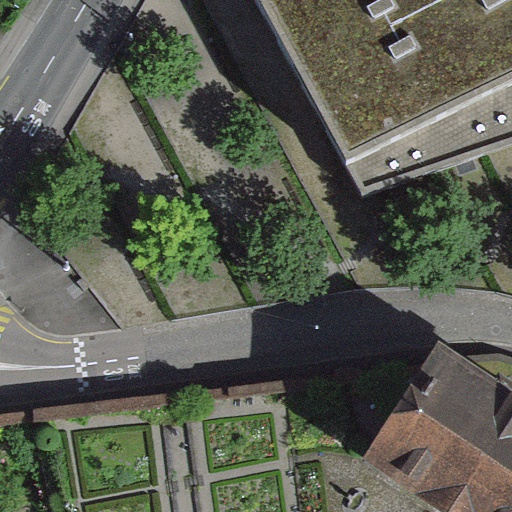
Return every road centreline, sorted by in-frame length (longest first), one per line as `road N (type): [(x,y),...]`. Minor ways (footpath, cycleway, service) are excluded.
road 1 (residential): [(0,366),(46,370),(428,321),(511,327)]
road 2 (residential): [(83,0),(0,145)]
